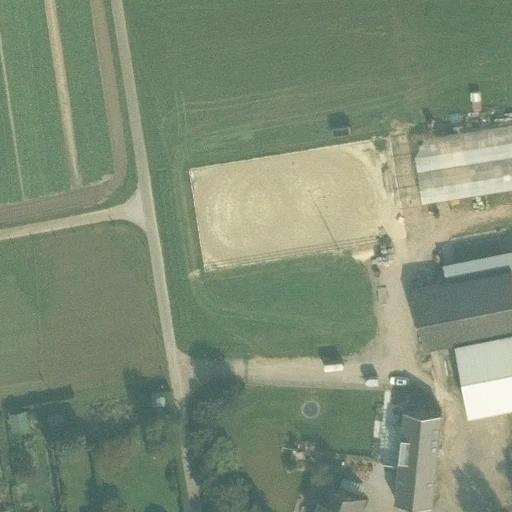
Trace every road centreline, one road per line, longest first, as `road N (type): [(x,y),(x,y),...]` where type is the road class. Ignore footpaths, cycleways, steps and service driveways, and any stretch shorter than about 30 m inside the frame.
road 1 (track): [(192,511),(113,0)]
road 2 (track): [(403,377),(171,369)]
road 3 (track): [(398,281),(403,377),(383,511)]
road 4 (track): [(144,208),(0,235)]
